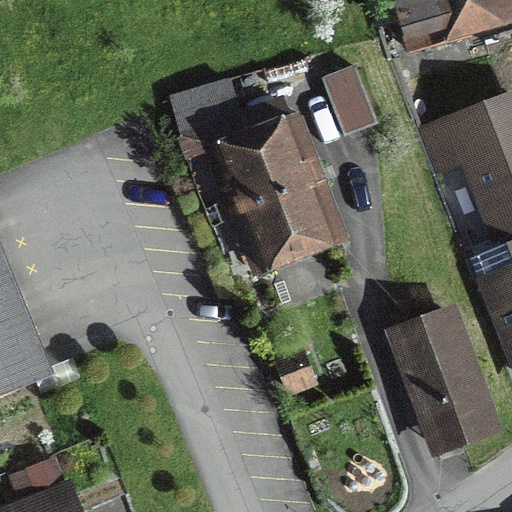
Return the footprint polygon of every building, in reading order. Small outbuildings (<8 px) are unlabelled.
[(511,8),(509,0),(399,0),(410,40),(511,12),(511,8)] [(321,81),(344,139),(378,127),(355,69),(321,81)] [(238,119),(226,84),(171,100),(183,136),(238,119)] [(467,264),(477,292),(488,288),(511,349),(511,102),(456,124),(504,251),(509,250),(511,258),(511,259),(490,268),(486,258),(467,264)] [(287,122),(216,149),(260,259),(331,232),(287,122)] [(468,290),(457,267),(433,276),(443,300),(468,290)] [(0,389),(32,376),(0,298),(0,389)] [(431,434),(455,425),(460,439),(493,428),(452,317),(395,334),(431,434)] [(311,356),(273,368),(289,417),(327,404),(311,356)] [(72,511),(65,494),(18,511),(72,511)]
